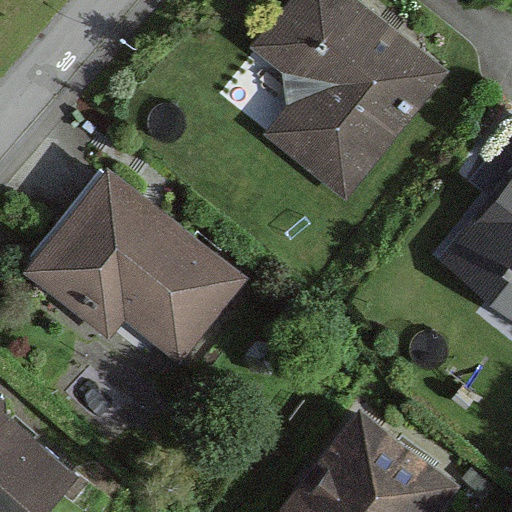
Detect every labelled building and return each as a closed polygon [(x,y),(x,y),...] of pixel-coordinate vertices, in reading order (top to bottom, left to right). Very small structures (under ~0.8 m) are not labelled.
[(284,71),(290,98),(264,130),(345,195),(449,66),(366,0),(281,0),(248,42),(284,71)] [(109,336),(124,317),(182,363),(251,278),(106,163),(23,267),(109,336)] [(511,318),(511,163),(437,261),(511,318)] [(0,511),(33,511),(73,469),(0,403),(0,511)] [(432,511),(458,480),(359,403),(273,511),(432,511)]
